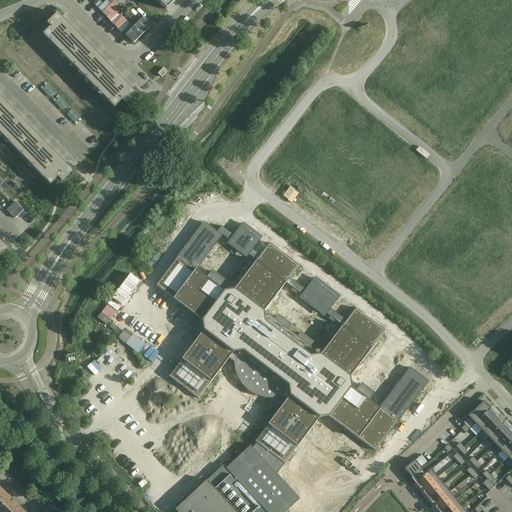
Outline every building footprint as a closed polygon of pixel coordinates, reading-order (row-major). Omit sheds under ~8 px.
[(156,0),(166,10),(176,0),(156,0)] [(42,34),(42,35),(114,108),(119,103),(122,100),(125,104),(132,97),(135,100),(139,94),(133,88),(130,92),(59,19),(63,15),(57,9),(54,12),(51,15),(53,17),(47,24),(50,27),(42,34)] [(161,77),(167,72),(163,68),(157,73),(161,77)] [(0,133),(50,184),(54,180),(57,177),(61,181),(68,174),(70,177),(75,171),(69,165),(66,169),(0,101),(0,133)] [(243,223),(233,235),(221,226),(216,232),(203,222),(178,255),(155,285),(195,315),(202,320),(203,330),(198,336),(168,376),(198,398),(228,358),(233,362),(234,370),(237,378),(242,385),(245,388),(251,393),(255,395),(263,398),(272,398),(280,397),(285,401),(254,441),(256,442),(252,447),(250,445),(209,483),(206,480),(175,509),(177,511),(285,511),(300,499),(275,472),(283,463),(284,463),(319,417),(328,416),(375,451),(397,422),(398,421),(427,381),(416,372),(422,364),(424,361),(401,343),(388,360),(405,373),(402,377),(379,408),(368,399),(373,393),(361,384),(357,391),(351,386),(350,377),(385,330),(355,308),(346,320),(329,308),(338,296),(315,278),(306,290),(289,278),(298,265),(269,243),(259,255),(251,249),(260,237),(243,223)] [(0,253),(3,251),(5,254),(10,249),(4,242),(1,246),(0,245),(0,253)] [(172,419),(140,395),(130,407),(170,437),(175,431),(167,425),(172,419)] [(490,408),(490,409),(490,408),(483,401),(467,416),(475,424),(475,423),(474,423),(490,408)] [(496,415),(490,409),(490,408),(474,423),(475,423),(481,430),(496,415)] [(488,437),(503,422),(496,415),(481,430),(488,437)] [(494,444),(510,429),(503,422),(488,437),(494,444)] [(469,429),(465,424),(461,428),(465,433),(469,429)] [(501,451),(511,440),(511,431),(510,429),(494,444),(501,451)] [(508,458),(511,453),(511,440),(501,451),(508,458)] [(447,444),(444,448),(448,452),(452,449),(447,444)] [(404,469),(415,482),(416,482),(424,476),(423,475),(420,471),(422,469),(415,460),(404,469)] [(420,491),(437,477),(431,469),(423,475),(424,476),(416,482),(415,482),(414,484),(420,491)] [(443,484),(437,477),(420,491),(426,499),(443,484)] [(138,484),(141,488),(146,483),(143,479),(138,484)] [(449,492),(443,484),(426,499),(432,506),(449,492)] [(0,511),(24,511),(0,486),(0,511)] [(436,511),(440,511),(456,499),(449,492),(432,506),(436,511)] [(455,511),(462,507),(456,499),(440,511),(455,511)] [(56,511),(60,509),(52,501),(42,511),(56,511)]
